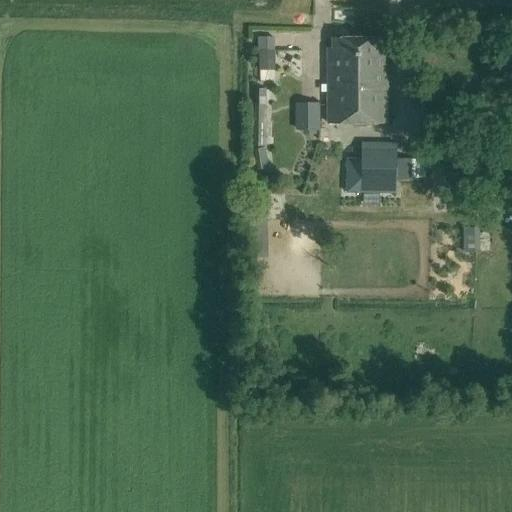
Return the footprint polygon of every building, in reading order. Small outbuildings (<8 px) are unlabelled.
[(383,43),(358,42),(358,86),(337,86),(337,91),(329,91),(328,125),(387,126),(387,51),(383,51),(383,43)] [(358,86),(358,42),(333,42),(333,52),(329,52),(329,91),(337,91),(337,86),(358,86)] [(319,129),(318,103),(294,104),(295,130),(304,130),(304,135),(314,135),(314,130),(319,129)] [(264,105),(254,105),(253,149),(256,171),(267,169),(263,148),(264,105)] [(397,144),(362,144),(362,159),(346,159),(346,174),(340,174),(340,180),(346,180),(345,193),(396,194),(396,179),(424,180),(424,159),(397,159),(397,144)] [(349,218),(365,218),(366,201),(350,201),(349,218)] [(268,208),(249,209),(250,259),(269,258),(268,208)] [(436,359),(466,357),(464,304),(434,305),(436,359)] [(274,400),(279,389),(259,382),(255,393),(274,400)]
